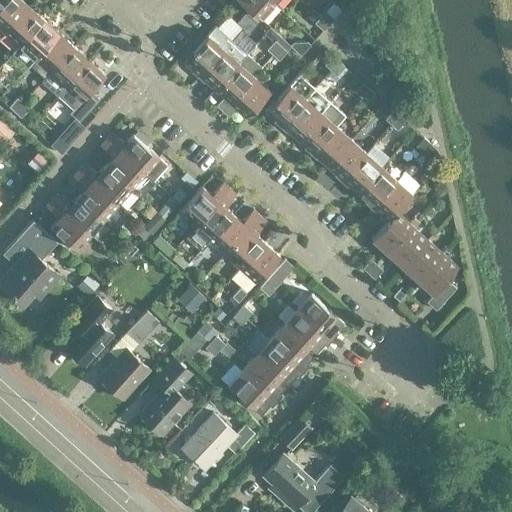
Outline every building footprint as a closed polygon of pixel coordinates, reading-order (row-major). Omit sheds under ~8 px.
[(24,0),(4,0),(0,4),(0,26),(4,31),(29,4),(24,0)] [(276,4),(272,0),(240,0),(262,19),(276,4)] [(29,4),(4,31),(19,44),(44,17),(29,4)] [(329,23),(334,18),(325,9),(320,15),(329,23)] [(243,28),(251,19),(244,12),(236,21),(243,28)] [(329,23),(320,15),(314,22),(323,30),(329,23)] [(35,59),(60,32),(44,17),(19,44),(12,52),(28,66),(35,59)] [(248,32),(256,23),(251,19),(243,28),(248,32)] [(200,76),(232,40),(216,26),(184,62),(200,76)] [(285,40),(270,26),(264,32),(273,40),(266,48),(274,55),(282,46),(281,45),(285,40)] [(60,32),(35,59),(50,72),(75,45),(60,32)] [(215,90),(248,54),(232,40),(200,76),(215,90)] [(58,95),(90,59),(75,45),(50,72),(43,81),(58,95)] [(282,46),(274,55),(279,59),(287,50),(282,46)] [(263,67),(248,54),(215,90),(231,103),(255,76),(263,67)] [(339,61),(332,55),(324,64),(331,70),(339,61)] [(90,59),(58,95),(57,96),(72,110),(70,112),(79,120),(99,97),(91,90),(106,73),(90,59)] [(339,61),(331,70),(336,75),(344,66),(339,61)] [(281,126),(316,87),(300,73),(266,111),(281,126)] [(255,76),(231,103),(247,118),(271,90),(255,76)] [(367,102),(375,93),(362,82),(354,91),(367,102)] [(297,139),(331,101),(316,87),(281,126),(297,139)] [(15,112),(24,102),(17,96),(8,106),(15,112)] [(346,115),(331,101),(297,139),(312,153),(337,125),(346,115)] [(15,112),(21,116),(29,107),(24,102),(15,112)] [(392,125),(401,116),(393,109),(385,118),(392,125)] [(397,129),(405,120),(401,116),(392,125),(397,129)] [(337,125),(312,153),(327,167),(352,139),(337,125)] [(113,131),(107,138),(153,179),(167,164),(133,133),(125,142),(113,131)] [(423,152),(431,143),(423,136),(415,146),(423,152)] [(153,179),(107,138),(102,145),(114,155),(106,164),(132,188),(141,196),(155,181),(153,179)] [(352,139),(327,167),(342,180),(367,153),(352,139)] [(427,156),(435,147),(431,143),(423,152),(427,156)] [(367,153),(342,180),(357,194),(382,166),(367,153)] [(132,188),(106,164),(98,173),(86,162),(80,168),(119,203),(132,188)] [(382,166),(357,194),(373,208),(398,180),(382,166)] [(119,203),(80,168),(74,175),(86,186),(78,194),(105,219),(119,203)] [(398,180),(373,208),(387,221),(372,238),(372,239),(413,194),(398,180)] [(202,186),(178,213),(194,227),(229,187),(223,182),(212,194),(202,186)] [(201,249),(233,214),(225,206),(236,193),(229,187),(194,227),(186,236),(201,249)] [(105,219),(78,194),(71,203),(59,192),(53,199),(92,234),(105,219)] [(413,194),(372,239),(388,252),(412,225),(397,212),(413,194)] [(92,234),(53,199),(47,205),(59,216),(51,225),(78,249),(92,234)] [(233,214),(209,241),(225,254),(260,215),(253,209),(242,221),(233,214)] [(260,215),(225,254),(239,267),(231,276),(232,277),(264,241),(255,233),(266,220),(260,215)] [(33,218),(17,237),(2,252),(14,263),(0,278),(0,281),(23,303),(34,291),(39,296),(59,274),(42,258),(58,240),(33,218)] [(412,225),(388,252),(403,266),(427,239),(412,225)] [(427,239),(403,266),(418,280),(442,253),(427,239)] [(264,241),(232,277),(241,285),(231,295),(238,301),(256,282),(280,255),(264,241)] [(171,254),(176,258),(180,253),(175,249),(171,254)] [(442,253),(418,280),(433,294),(427,301),(436,309),(456,287),(448,279),(458,267),(442,253)] [(274,288),(294,266),(285,257),(265,279),(274,288)] [(374,278),(382,269),(370,258),(362,267),(374,278)] [(88,296),(100,282),(89,273),(78,286),(88,296)] [(274,288),(265,279),(259,286),(268,294),(274,288)] [(399,300),(407,291),(401,285),(392,295),(399,300)] [(311,292),(297,308),(324,333),(329,338),(344,322),(338,317),(311,292)] [(86,323),(65,346),(85,363),(112,333),(100,322),(112,308),(96,293),(77,314),(86,323)] [(237,310),(247,318),(252,312),(243,304),(237,310)] [(324,333),(297,308),(283,324),(310,348),(316,353),(329,338),(324,333)] [(147,309),(126,331),(139,342),(159,320),(147,309)] [(237,310),(232,316),(241,324),(247,318),(237,310)] [(283,324),(269,339),(302,368),(316,353),(310,348),(283,324)] [(210,340),(219,349),(224,343),(215,334),(210,340)] [(269,339),(256,354),(283,378),(288,384),(302,368),(269,339)] [(210,340),(204,347),(213,355),(219,349),(210,340)] [(128,348),(101,378),(122,397),(149,367),(128,348)] [(283,378),(256,354),(242,369),(269,394),(275,399),(288,384),(283,378)] [(176,389),(191,372),(174,358),(156,379),(164,386),(140,414),(162,433),(190,402),(176,389)] [(269,394),(242,369),(228,385),(255,409),(260,414),(275,399),(269,394)] [(235,452),(254,431),(244,422),(236,432),(214,412),(182,446),(205,467),(226,443),(235,452)] [(292,447),(310,426),(300,417),(281,438),(292,447)] [(294,508),(297,504),(305,511),(310,511),(344,476),(329,463),(314,480),(283,452),(263,473),(277,486),(273,489),(294,508)] [(370,511),(376,505),(359,490),(353,496),(349,493),(334,510),(335,511),(370,511)]
